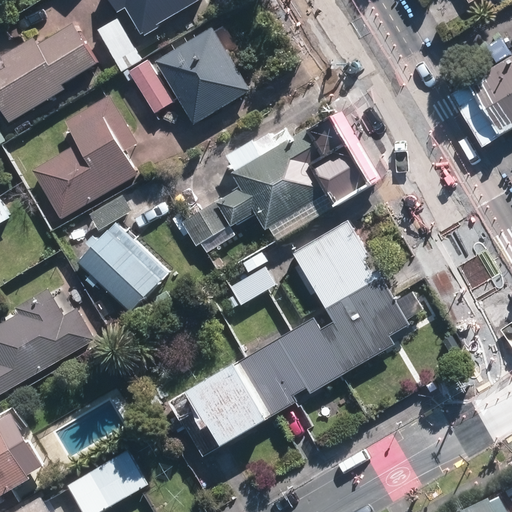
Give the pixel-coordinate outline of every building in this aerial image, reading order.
[(97,0),(125,47),(204,0),(97,0)] [(207,20),(134,61),(176,134),(249,91),(207,20)] [(0,117),(90,70),(71,27),(0,64),(0,117)] [(511,55),(465,82),(497,138),(511,129),(511,55)] [(58,151),(19,174),(44,227),(161,155),(118,88),(49,131),(58,151)] [(268,230),(358,179),(325,122),(232,175),(241,191),(202,212),(218,239),(259,216),(268,230)] [(362,282),(348,261),(354,258),(331,222),(276,253),(308,312),(362,282)] [(102,224),(64,261),(115,312),(153,276),(102,224)] [(43,261),(17,277),(32,304),(38,300),(61,286),(43,261)] [(317,323),(306,330),(331,374),(372,346),(382,335),(384,322),(362,282),(308,312),(317,323)] [(0,385),(80,340),(61,305),(46,315),(38,300),(0,323),(0,385)] [(331,374),(298,320),(226,362),(257,417),(331,374)] [(226,362),(177,392),(207,448),(257,417),(226,362)] [(0,486),(21,474),(0,435),(0,486)] [(77,470),(51,484),(65,511),(88,511),(97,508),(77,470)] [(38,511),(30,498),(5,511),(38,511)] [(490,511),(485,503),(468,511),(490,511)]
